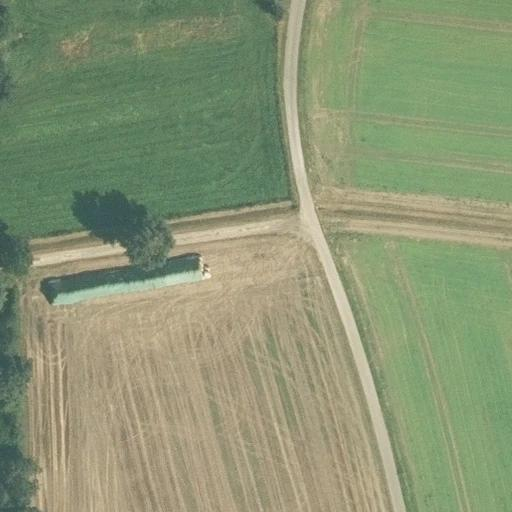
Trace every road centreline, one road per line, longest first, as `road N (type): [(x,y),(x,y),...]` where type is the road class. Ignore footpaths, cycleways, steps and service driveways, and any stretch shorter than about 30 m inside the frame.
road 1 (track): [(400,511),(311,223),(289,90),(296,0)]
road 2 (track): [(311,223),(0,269)]
